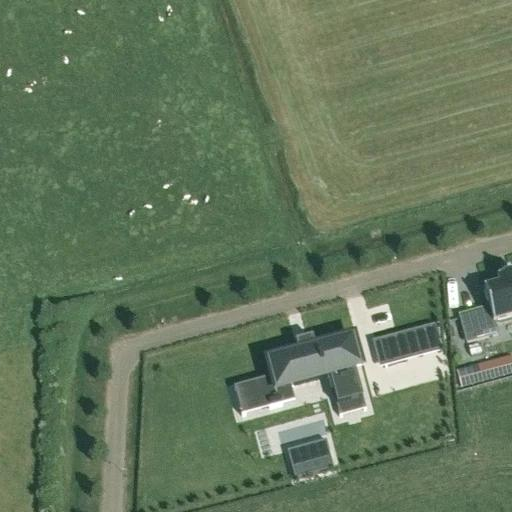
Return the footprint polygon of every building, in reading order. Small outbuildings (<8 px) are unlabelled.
[(489,310),(460,318),(467,345),(497,336),(494,325),(511,320),(511,275),(497,280),(499,286),(483,291),(489,310)] [(385,369),(386,369),(386,368),(407,363),(400,338),(435,329),(439,328),(438,327),(410,335),(409,334),(384,341),(385,341),(378,343),(380,347),(379,347),(385,369)] [(361,397),(355,372),(349,350),(348,351),(346,342),(340,344),(315,350),(297,355),(280,360),(274,362),(276,370),(278,378),(272,380),(267,381),(268,384),(255,387),(262,410),(268,409),(269,411),(282,408),(281,405),(294,402),(290,389),(328,379),(336,409),(358,403),(358,402),(362,401),(361,397)] [(462,389),(492,381),(488,365),(457,374),(462,389)] [(333,471),(328,452),(289,462),(294,482),(333,471)]
